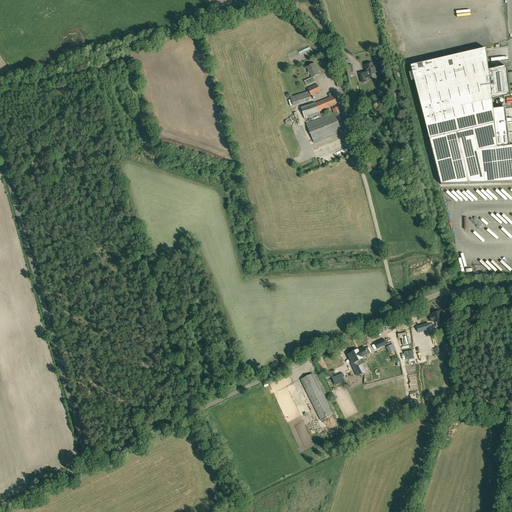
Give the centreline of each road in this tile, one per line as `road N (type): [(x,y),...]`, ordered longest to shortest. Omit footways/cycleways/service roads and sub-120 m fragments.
road 1 (unclassified): [(89,463),(435,296),(511,289)]
road 2 (unclassified): [(89,463),(0,149)]
